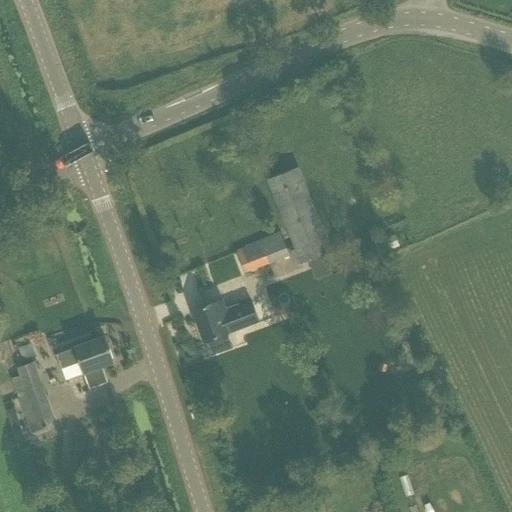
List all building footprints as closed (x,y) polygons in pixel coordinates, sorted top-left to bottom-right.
[(297,167),(268,179),(300,262),(331,250),(297,167)] [(236,251),(245,273),(289,255),(281,233),(236,251)] [(229,349),(224,335),(261,322),(254,303),(229,312),(225,299),(193,311),(204,342),(205,341),(211,356),(229,349)] [(90,388),(107,382),(102,367),(114,362),(105,336),(58,353),(64,368),(80,362),(90,388)] [(53,414),(33,361),(18,366),(22,375),(13,378),(29,423),(53,414)] [(28,441),(23,426),(21,427),(15,408),(8,411),(19,444),(28,441)]
